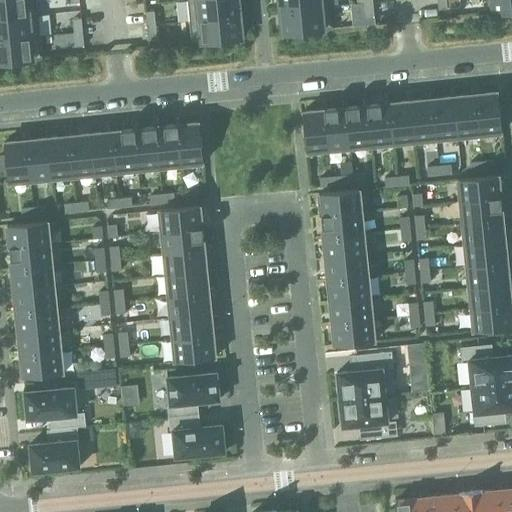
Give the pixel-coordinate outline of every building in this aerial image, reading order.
[(36,0),(0,0),(0,18),(38,15),(36,0)] [(187,0),(189,21),(239,16),(238,7),(240,6),(239,0),(187,0)] [(329,0),(277,0),(277,3),(280,2),(281,11),(330,6),(329,0)] [(447,9),(446,0),(437,0),(438,9),(447,9)] [(511,0),(490,0),(491,13),(511,10),(511,0)] [(364,3),(366,17),(374,16),(373,2),(364,3)] [(330,6),(281,11),(282,20),(279,21),(281,34),(332,29),(330,6)] [(154,11),(145,12),(147,25),(155,24),(154,11)] [(38,15),(0,18),(0,40),(40,36),(38,15)] [(189,21),(192,43),(244,38),(242,24),(240,25),(239,16),(189,21)] [(81,18),(72,19),(74,33),(83,32),(81,18)] [(155,24),(147,25),(148,39),(157,38),(155,24)] [(83,32),(74,33),(75,47),(84,46),(83,32)] [(40,36),(0,40),(0,62),(42,58),(40,36)] [(501,132),(497,92),(475,94),(479,134),(501,132)] [(458,136),(479,134),(475,94),(454,96),(458,136)] [(436,139),(458,136),(454,96),(432,99),(436,139)] [(415,141),(436,139),(432,99),(411,101),(415,141)] [(393,143),(415,141),(411,101),(389,103),(393,143)] [(368,105),(372,145),(393,143),(389,103),(368,105)] [(368,105),(346,107),(350,147),(372,145),(368,105)] [(329,150),(350,147),(346,107),(325,110),(329,150)] [(303,112),(302,112),(306,152),(307,152),(329,150),(325,110),(303,112)] [(202,163),(203,162),(199,122),(177,125),(181,165),(202,163)] [(159,167),(181,165),(177,125),(155,127),(159,167)] [(138,169),(159,167),(155,127),(134,129),(138,169)] [(138,169),(134,129),(112,131),(116,171),(138,169)] [(95,173),(116,171),(112,131),(91,134),(95,173)] [(73,176),(95,173),(91,134),(69,136),(73,176)] [(52,178),(73,176),(69,136),(48,138),(52,178)] [(30,180),(52,178),(48,138),(26,140),(30,180)] [(8,182),(30,180),(26,140),(4,142),(5,155),(0,155),(0,170),(7,170),(8,182)] [(494,160),(482,161),(483,170),(495,169),(494,160)] [(483,170),(482,161),(470,162),(471,171),(483,170)] [(451,164),(439,166),(440,174),(452,173),(451,164)] [(427,167),(428,176),(440,174),(439,166),(427,167)] [(365,173),(353,174),(354,183),(366,182),(365,173)] [(354,183),(353,174),(341,175),(342,184),(354,183)] [(397,176),(397,185),(409,184),(408,175),(397,176)] [(498,176),(498,175),(458,179),(458,180),(460,201),(500,197),(498,176)] [(385,186),(397,185),(397,176),(385,177),(385,186)] [(332,185),(332,177),(320,178),(320,187),(332,185)] [(319,193),(319,194),(321,216),(361,212),(359,189),(319,193)] [(183,192),(184,201),(196,199),(195,190),(183,192)] [(175,202),(174,193),(162,194),(163,203),(175,202)] [(421,193),(412,194),(414,206),(423,205),(421,193)] [(163,203),(162,194),(150,195),(151,204),(163,203)] [(406,195),(397,196),(398,208),(407,207),(406,195)] [(119,198),(120,207),(132,206),(131,197),(119,198)] [(462,223),(502,219),(500,197),(460,201),(462,223)] [(107,199),(108,208),(120,207),(119,198),(107,199)] [(76,203),(77,211),(89,210),(88,201),(76,203)] [(64,204),(65,213),(77,211),(76,203),(64,204)] [(199,206),(199,205),(159,209),(159,210),(162,232),(202,228),(199,206)] [(46,215),(45,206),(33,207),(34,216),(46,215)] [(34,216),(33,207),(21,208),(22,217),(34,216)] [(323,237),(363,233),(361,212),(321,216),(323,237)] [(416,228),(425,227),(424,215),(415,216),(416,228)] [(401,229),(409,228),(408,216),(399,217),(401,229)] [(462,223),(464,244),(504,240),(502,219),(462,223)] [(9,247),(49,243),(47,222),(47,221),(7,225),(9,247)] [(107,225),(109,237),(118,236),(116,224),(107,225)] [(93,239),(102,238),(101,226),(92,227),(93,239)] [(425,227),(416,228),(417,240),(426,239),(425,227)] [(162,232),(164,253),(204,249),(202,228),(162,232)] [(409,228),(401,229),(402,241),(411,240),(409,228)] [(325,259),(365,255),(363,233),(323,237),(325,259)] [(467,266),(507,262),(504,240),(464,244),(467,266)] [(52,265),(49,243),(9,247),(12,269),(52,265)] [(111,259),(120,258),(119,246),(110,247),(111,259)] [(96,260),(104,259),(103,247),(94,248),(96,260)] [(164,253),(166,275),(206,271),(204,249),(164,253)] [(328,280),(367,276),(365,255),(325,259),(328,280)] [(121,270),(120,258),(111,259),(112,271),(121,270)] [(428,258),(419,259),(420,271),(429,270),(428,258)] [(106,271),(104,259),(96,260),(97,272),(106,271)] [(404,260),(405,272),(414,271),(413,259),(404,260)] [(469,287),(509,283),(507,262),(467,266),(469,287)] [(52,265),(12,269),(14,290),(54,286),(52,265)] [(429,270),(420,271),(422,282),(430,282),(429,270)] [(168,296),(208,292),(206,271),(166,275),(168,296)] [(414,271),(405,272),(406,284),(415,283),(414,271)] [(367,276),(328,280),(330,302),(370,297),(367,276)] [(511,305),(509,283),(469,287),(471,309),(511,305)] [(16,312),(56,308),(54,286),(14,290),(16,312)] [(115,302),(124,301),(123,289),(114,290),(115,302)] [(108,290),(99,291),(100,303),(109,302),(108,290)] [(170,318),(210,314),(208,292),(168,296),(170,318)] [(370,297),(330,302),(332,323),(372,319),(370,297)] [(125,313),(124,301),(115,302),(116,314),(125,313)] [(432,301),(423,302),(425,314),(434,313),(432,301)] [(101,315),(110,314),(109,302),(100,303),(101,315)] [(409,315),(418,314),(417,302),(408,303),(409,315)] [(511,314),(511,305),(471,309),(473,331),(511,327),(511,314)] [(56,308),(16,312),(18,333),(58,329),(56,308)] [(434,313),(425,314),(426,326),(435,325),(434,313)] [(170,318),(173,339),(213,335),(210,314),(170,318)] [(418,314),(409,315),(411,327),(419,326),(418,314)] [(372,319),(332,323),(334,345),(374,341),(374,340),(372,319)] [(20,355),(60,351),(58,329),(18,333),(20,355)] [(120,345),(129,344),(127,332),(118,333),(120,345)] [(104,346),(113,345),(112,333),(103,334),(104,346)] [(175,361),(175,362),(215,358),(213,335),(173,339),(175,361)] [(425,356),(424,343),(409,344),(410,357),(425,356)] [(121,357),(130,356),(129,344),(120,345),(121,357)] [(106,358),(114,357),(113,345),(104,346),(106,358)] [(472,386),(511,381),(511,354),(486,357),(484,345),(460,347),(462,360),(469,359),(472,386)] [(23,377),(63,373),(60,351),(20,355),(23,377)] [(337,372),(340,399),(385,395),(382,369),(393,368),(391,351),(356,355),(358,370),(337,372)] [(78,372),(78,378),(79,388),(116,384),(115,369),(78,372)] [(190,403),(219,400),(216,372),(167,377),(170,404),(167,405),(168,417),(191,415),(190,403)] [(427,374),(412,376),(413,392),(429,390),(427,374)] [(511,381),(472,386),(475,413),(473,413),(475,426),(499,423),(497,411),(511,409),(511,381)] [(58,416),(59,428),(77,427),(86,425),(84,412),(76,413),(74,387),(24,391),(27,419),(58,416)] [(396,421),(388,421),(385,395),(340,399),(342,427),(366,424),(367,438),(397,435),(396,421)] [(191,415),(168,417),(169,428),(172,428),(175,455),(224,450),(221,422),(192,425),(191,415)] [(59,428),(54,429),(56,441),(29,444),(32,472),(79,467),(76,440),(79,439),(77,427),(59,428)] [(79,428),(80,440),(93,439),(92,427),(79,428)] [(511,511),(511,487),(503,489),(505,511),(511,511)] [(483,511),(505,511),(503,489),(482,491),(481,491),(483,511)] [(461,511),(483,511),(481,491),(482,491),(482,490),(481,490),(459,492),(459,493),(460,493),(461,511)] [(440,511),(461,511),(460,493),(459,493),(438,495),(440,511)] [(418,511),(440,511),(438,495),(417,497),(418,511)] [(395,511),(418,511),(417,497),(394,500),(395,511)]
